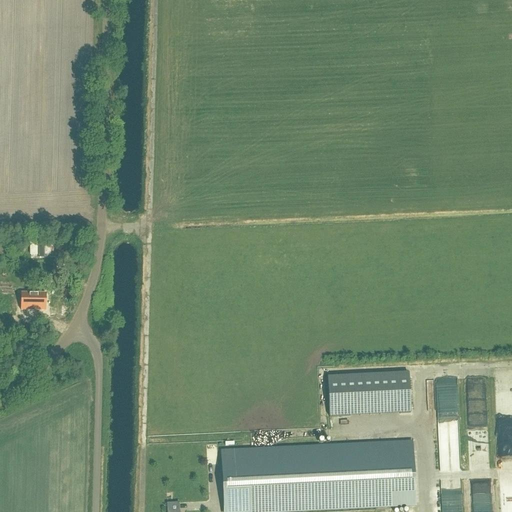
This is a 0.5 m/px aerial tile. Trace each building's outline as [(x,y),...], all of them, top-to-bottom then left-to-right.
[(51,259),(67,259),(67,250),(67,247),(51,247),(51,251),(51,259)] [(21,294),(21,311),(46,312),(46,295),(21,294)] [(81,345),(66,353),(70,360),(85,353),(81,345)] [(329,418),(340,418),(338,378),(327,378),(329,418)] [(439,472),(461,471),(457,388),(435,390),(439,472)] [(489,445),(488,426),(469,427),(470,446),(489,445)] [(412,444),(221,454),(224,511),(294,511),(415,506),(412,444)] [(439,479),(440,511),(462,511),(461,478),(439,479)]
